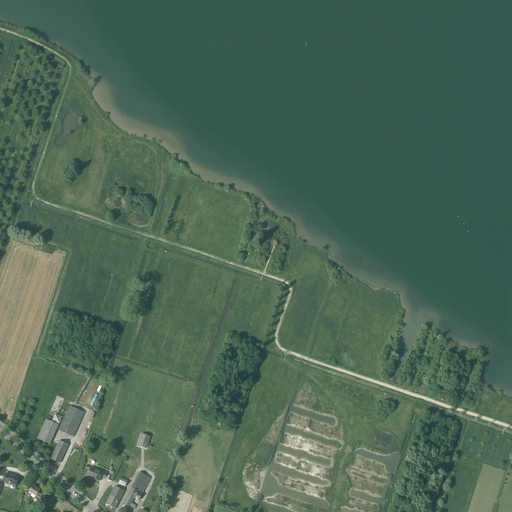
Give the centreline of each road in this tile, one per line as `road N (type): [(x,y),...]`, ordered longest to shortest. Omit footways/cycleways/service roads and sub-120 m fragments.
road 1 (track): [(0,29),(49,49),(71,70),(36,196),(291,284),(276,348),(511,428)]
road 2 (tertiary): [(93,511),(0,431)]
